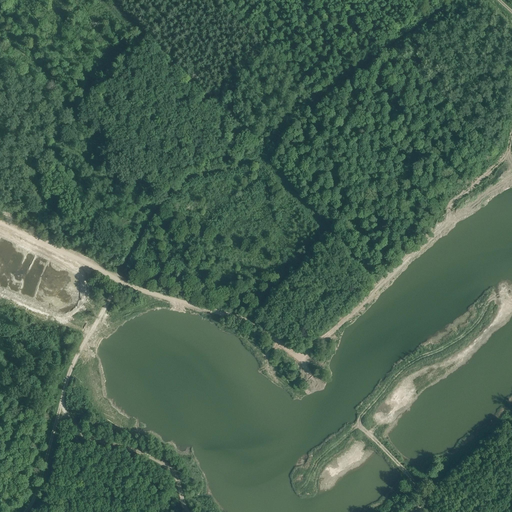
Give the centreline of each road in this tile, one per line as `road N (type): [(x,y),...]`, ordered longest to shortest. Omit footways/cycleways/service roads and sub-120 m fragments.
road 1 (track): [(457,0),(325,92),(285,126),(263,162),(182,181),(158,208),(67,374),(26,511)]
road 2 (track): [(0,222),(139,291),(270,334),(298,362)]
road 3 (track): [(511,139),(504,160),(453,203),(450,218),(298,362)]
